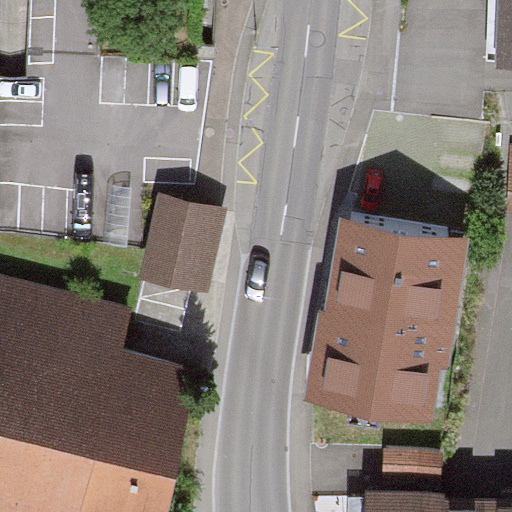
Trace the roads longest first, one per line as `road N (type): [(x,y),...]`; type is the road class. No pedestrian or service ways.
road 1 (secondary): [(310,0),(253,414),(250,511)]
road 2 (unknown): [(504,511),(508,216)]
